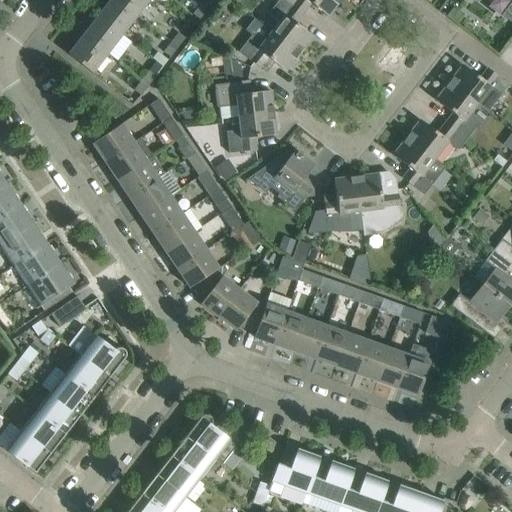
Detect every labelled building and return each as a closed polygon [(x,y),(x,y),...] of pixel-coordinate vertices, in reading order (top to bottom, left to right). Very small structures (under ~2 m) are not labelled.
[(122,35),(137,16),(116,0),(110,0),(98,16),(122,35)] [(116,0),(137,16),(148,0),(116,0)] [(207,9),(213,0),(203,0),(200,4),(207,9)] [(312,36),(295,23),(303,13),(285,0),(278,0),(268,14),(279,22),(271,32),(299,54),(312,36)] [(340,0),(285,0),(303,13),(310,3),(327,17),(340,0)] [(511,0),(462,0),(466,2),(467,0),(511,0),(511,13),(507,20),(511,23),(511,0)] [(199,19),(207,9),(200,4),(193,13),(199,19)] [(452,8),(446,16),(458,25),(464,17),(452,8)] [(107,54),(122,35),(98,16),(83,35),(107,54)] [(299,54),(271,32),(255,19),(246,30),(252,34),(238,52),(262,70),(265,66),(271,65),(273,63),(285,72),(299,54)] [(177,47),(184,38),(178,33),(171,42),(177,47)] [(92,73),(107,54),(83,35),(68,55),(92,73)] [(170,57),(177,47),(171,42),(163,51),(170,57)] [(157,52),(152,58),(163,66),(167,60),(157,52)] [(241,66),(222,57),(224,80),(242,78),(241,66)] [(487,113),(509,85),(487,68),(479,78),(462,65),(449,83),(476,104),(487,113)] [(148,85),(155,76),(149,70),(141,80),(148,85)] [(140,95),(148,85),(141,80),(134,90),(140,95)] [(273,113),(270,91),(249,93),(247,81),(215,85),(218,108),(237,105),(238,117),(273,113)] [(468,114),(476,104),(449,83),(435,100),(452,114),(444,124),(466,140),(479,123),(468,114)] [(171,117),(165,108),(155,114),(162,124),(171,117)] [(273,113),(238,117),(240,130),(226,132),(229,154),(256,150),(254,138),(276,135),(273,113)] [(466,140),(444,124),(437,133),(420,120),(406,138),(434,159),(447,142),(458,150),(466,140)] [(104,162),(133,142),(121,124),(92,144),(104,162)] [(183,135),(175,124),(166,130),(174,142),(183,135)] [(116,180),(153,156),(140,138),(134,143),(133,142),(104,162),(116,180)] [(445,167),(434,159),(406,138),(393,155),(410,168),(402,178),(423,195),(431,185),(445,167)] [(195,153),(187,142),(178,148),(186,159),(195,153)] [(301,182),(315,165),(295,150),(291,154),(289,152),(288,151),(244,181),(245,182),(249,179),(265,191),(274,178),(285,187),(277,197),(295,211),(311,190),(301,182)] [(203,165),(195,153),(186,159),(194,171),(203,165)] [(497,155),(493,161),(502,168),(506,162),(497,155)] [(128,198),(165,173),(153,156),(116,180),(128,198)] [(228,161),(214,171),(223,185),(238,175),(228,161)] [(219,189),(207,171),(197,178),(209,196),(219,189)] [(170,196),(158,179),(165,174),(165,173),(128,198),(141,216),(170,196)] [(380,188),(378,174),(356,177),(360,212),(362,229),(363,236),(364,236),(364,233),(369,232),(378,230),(386,226),(390,224),(397,220),(400,216),(397,189),(386,190),(382,187),(380,188)] [(362,229),(360,212),(356,177),(334,180),(336,194),(332,194),(325,203),(324,203),(327,230),(337,230),(359,229),(362,229)] [(0,217),(19,204),(6,184),(0,188),(0,217)] [(227,201),(219,189),(209,196),(217,208),(227,201)] [(153,234),(182,214),(170,196),(141,216),(153,234)] [(0,246),(33,224),(19,204),(0,217),(0,246)] [(480,210),(473,219),(482,226),(489,217),(480,210)] [(243,225),(235,213),(225,220),(233,232),(239,227),(243,225)] [(165,252),(194,232),(182,214),(153,234),(165,252)] [(260,240),(248,222),(243,225),(239,227),(252,246),(260,240)] [(0,247),(13,266),(46,244),(33,224),(0,246),(0,247)] [(511,225),(493,250),(511,264),(511,225)] [(439,248),(446,239),(435,226),(430,234),(432,243),(439,248)] [(177,270),(206,250),(194,232),(165,252),(177,270)] [(282,236),(276,251),(292,257),(298,242),(282,236)] [(303,264),(310,245),(298,241),(298,242),(292,257),(291,260),(303,264)] [(26,286),(60,264),(46,244),(13,266),(26,286)] [(218,268),(206,250),(177,270),(189,288),(194,285),(218,268)] [(511,264),(493,250),(485,261),(494,268),(482,285),(509,306),(511,302),(511,264)] [(300,274),(301,270),(303,264),(291,260),(283,257),(279,267),(300,274)] [(40,307),(73,284),(60,264),(26,286),(40,307)] [(218,318),(239,290),(222,276),(226,271),(222,265),(218,268),(194,285),(204,299),(200,304),(218,318)] [(405,268),(398,277),(407,284),(414,274),(405,268)] [(318,288),(322,277),(301,270),(300,274),(297,281),(318,288)] [(331,293),(335,282),(322,277),(318,288),(331,293)] [(358,303),(362,292),(342,284),(338,295),(358,303)] [(501,317),(509,306),(482,285),(469,301),(459,294),(450,305),(493,339),(507,321),(501,317)] [(255,332),(264,308),(255,305),(257,303),(239,290),(218,318),(235,331),(239,326),(255,332)] [(372,307),(376,296),(362,292),(358,303),(372,307)] [(269,293),(265,304),(264,308),(255,332),(254,337),(254,338),(274,345),(286,312),(290,301),(269,293)] [(59,328),(86,309),(77,296),(50,315),(59,328)] [(399,317),(403,306),(390,301),(386,312),(399,317)] [(439,301),(434,307),(438,310),(443,304),(439,301)] [(13,325),(0,304),(0,322),(5,330),(13,325)] [(419,324),(423,313),(403,306),(399,317),(419,324)] [(295,352),(307,319),(286,312),(274,345),(295,352)] [(444,321),(431,316),(425,333),(438,338),(444,321)] [(315,360),(327,326),(307,319),(295,352),(315,360)] [(46,330),(41,321),(32,327),(37,336),(46,330)] [(336,367),(347,334),(327,326),(315,360),(336,367)] [(115,349),(114,350),(83,327),(69,345),(80,354),(79,355),(109,378),(124,358),(125,356),(126,354),(125,352),(124,350),(122,349),(120,348),(118,348),(115,349)] [(356,374),(368,341),(347,334),(336,367),(356,374)] [(376,381),(388,348),(368,341),(356,374),(376,381)] [(397,389),(408,355),(388,348),(376,381),(397,389)] [(109,378),(79,355),(65,374),(94,397),(109,378)] [(418,396),(429,363),(408,355),(397,389),(418,396)] [(23,372),(29,364),(21,357),(14,366),(23,372)] [(16,380),(23,372),(14,366),(8,374),(16,380)] [(94,397),(65,374),(50,393),(80,416),(94,397)] [(80,416),(50,393),(35,412),(65,435),(80,416)] [(65,435),(35,412),(20,431),(50,454),(65,435)] [(215,429),(210,425),(212,423),(212,421),(211,419),(210,417),(208,416),(206,415),(204,415),(202,416),(200,417),(185,437),(214,460),(221,465),(236,445),(234,444),(219,432),(215,429)] [(222,420),(215,429),(219,432),(234,444),(241,435),(222,420)] [(50,454),(20,431),(5,450),(35,473),(50,454)] [(214,460),(185,437),(170,456),(200,479),(214,460)] [(271,453),(277,444),(269,438),(262,446),(271,453)] [(302,504),(319,456),(297,449),(290,468),(278,464),(270,486),(268,491),(302,504)] [(200,479),(170,456),(156,475),(185,498),(200,479)] [(326,511),(337,511),(353,468),(331,461),(326,475),(315,470),(320,457),(319,456),(302,504),(326,511)] [(375,511),(387,481),(365,473),(358,492),(347,488),(354,469),(353,468),(337,511),(375,511)] [(174,511),(185,498),(156,475),(141,494),(164,511),(174,511)] [(413,511),(421,493),(399,485),(392,504),(380,500),(387,481),(375,511),(413,511)] [(266,496),(268,491),(270,486),(260,483),(256,493),(266,496)] [(262,506),(266,496),(256,493),(253,503),(262,506)] [(438,511),(443,500),(421,493),(413,511),(438,511)] [(460,495),(458,503),(458,505),(459,507),(461,508),(463,509),(465,509),(467,508),(469,507),(472,499),(471,497),(470,495),(468,493),(466,493),(464,493),(462,494),(460,495)] [(164,511),(141,494),(126,511),(164,511)]
